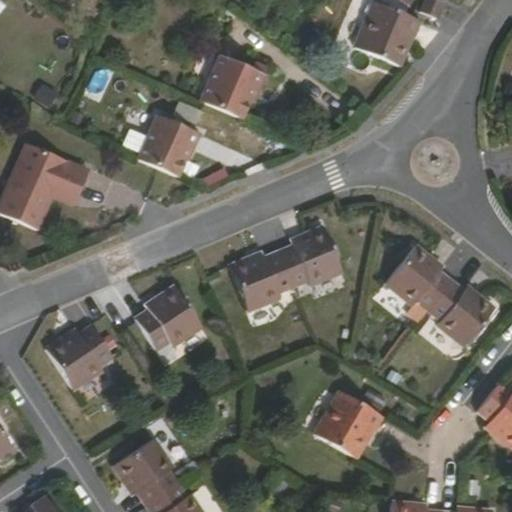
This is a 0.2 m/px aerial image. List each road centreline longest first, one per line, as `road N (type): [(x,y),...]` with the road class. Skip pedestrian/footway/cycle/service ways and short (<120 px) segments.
road 1 (residential): [(408,168),(330,173),(0,307)]
road 2 (residential): [(511,339),(444,427),(439,499)]
road 3 (residential): [(511,4),(476,51),(450,138)]
road 4 (residential): [(64,458),(0,331)]
